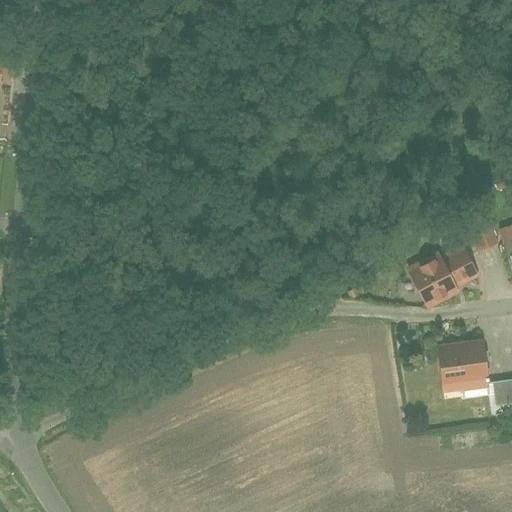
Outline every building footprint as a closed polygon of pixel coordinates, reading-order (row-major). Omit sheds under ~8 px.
[(427,215),(436,235),(461,223),(453,204),(427,215)] [(482,206),(463,214),(476,246),(495,238),(482,206)] [(511,220),(502,224),(511,256),(511,220)] [(436,245),(458,286),(479,275),(457,234),(436,245)] [(436,245),(403,263),(425,304),(458,286),(436,245)] [(484,337),(433,343),(437,380),(488,375),(484,337)] [(493,400),(511,398),(511,377),(491,380),(493,400)]
